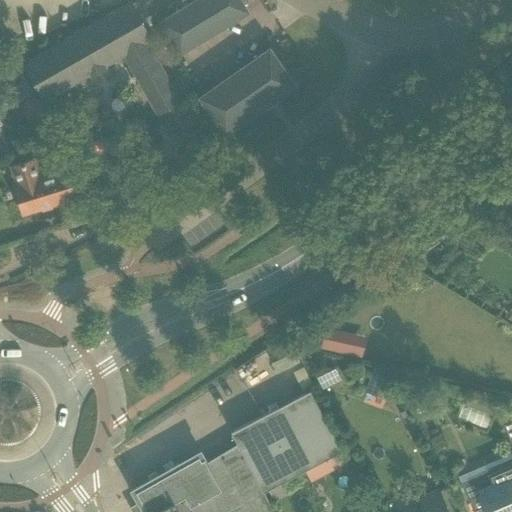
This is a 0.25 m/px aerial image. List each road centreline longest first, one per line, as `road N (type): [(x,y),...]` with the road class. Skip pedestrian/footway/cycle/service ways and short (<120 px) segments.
road 1 (secondary): [(231,299),(511,110)]
road 2 (unclassified): [(156,238),(291,146),(346,96),(374,37)]
road 3 (secondary): [(231,299),(185,304),(118,329),(48,370)]
road 4 (secondary): [(66,400),(231,299)]
road 5 (unclassified): [(374,37),(418,37),(491,0)]
